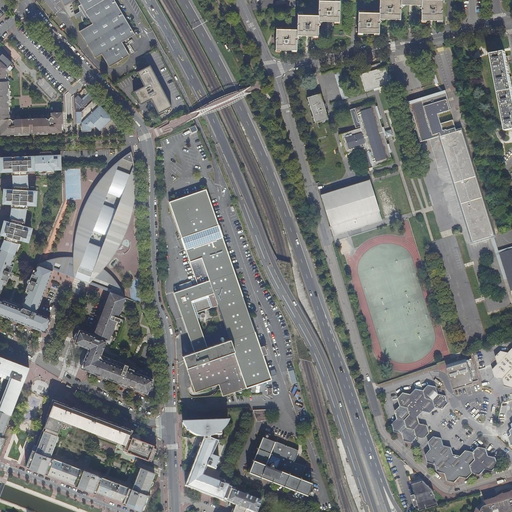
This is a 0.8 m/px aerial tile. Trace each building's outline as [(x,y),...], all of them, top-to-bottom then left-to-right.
[(61,0),(65,6),(75,0),(78,0),(81,5),(79,6),(80,12),(81,12),(83,15),(81,16),(82,17),(83,22),(89,18),(93,24),(80,32),(95,58),(102,54),(110,67),(130,55),(122,42),(135,35),(114,0),(61,0)] [(246,0),(252,12),(298,0),(246,0)] [(338,1),(317,0),(317,14),(296,14),(296,30),(275,30),(274,50),(284,50),(296,51),(295,40),(300,36),(307,36),(316,37),(317,26),(322,22),(328,22),(338,23),(338,1)] [(420,0),(378,0),(378,13),(357,12),(357,34),(368,34),(378,34),(378,23),(382,20),(390,21),(399,21),(400,9),(404,6),(410,6),(417,6),(421,10),(420,21),(433,22),(442,22),(442,0),(421,0),(420,0)] [(511,129),(511,89),(505,52),(491,55),(506,131),(511,129)] [(0,129),(0,136),(17,135),(19,136),(22,136),(21,133),(25,133),(25,134),(26,134),(36,134),(37,135),(43,135),(44,134),(61,133),(61,124),(63,124),(62,113),(51,113),(51,118),(50,118),(49,119),(49,121),(47,121),(47,119),(46,118),(33,119),(32,120),(31,119),(29,119),(28,120),(27,119),(14,120),(13,121),(13,122),(12,122),(12,121),(10,119),(9,119),(8,108),(10,108),(9,100),(8,100),(8,96),(9,96),(9,89),(7,89),(7,79),(5,78),(7,76),(6,71),(5,70),(11,63),(2,55),(0,57),(0,129)] [(366,92),(391,84),(384,61),(375,63),(377,69),(361,75),(366,92)] [(136,73),(144,86),(141,88),(148,101),(151,100),(158,114),(172,107),(150,65),(136,73)] [(342,99),(348,98),(341,70),(335,72),(342,99)] [(140,105),(148,101),(141,88),(134,92),(140,105)] [(80,103),(75,97),(74,98),(75,110),(79,109),(83,106),(85,108),(81,112),(76,112),(76,123),(82,123),(82,125),(81,125),(81,132),(91,132),(91,128),(94,125),(100,131),(113,119),(88,93),(86,95),(87,97),(83,101),(80,103)] [(315,123),(328,119),(320,93),(307,98),(315,123)] [(392,161),(374,102),(354,108),(360,127),(340,134),(346,154),(366,148),(372,168),(392,161)] [(441,137),(473,242),(481,239),(486,238),(494,236),(462,131),(441,137)] [(368,169),(363,151),(357,153),(362,171),(368,169)] [(0,160),(0,168),(1,169),(1,172),(11,172),(13,172),(13,175),(12,175),(12,179),(27,178),(27,174),(26,175),(26,171),(28,171),(31,171),(31,170),(35,170),(35,171),(38,171),(39,173),(54,173),(54,170),(61,170),(61,165),(60,154),(53,155),(53,152),(38,152),(38,156),(34,156),(34,157),(31,157),(31,156),(27,156),(26,153),(11,153),(11,157),(0,157),(0,161),(0,160)] [(73,255),(74,258),(66,257),(60,258),(55,258),(50,260),(43,262),(38,264),(53,270),(75,278),(79,266),(84,268),(83,270),(87,272),(88,270),(92,271),(88,283),(93,285),(105,290),(107,283),(102,281),(104,274),(104,272),(104,270),(102,269),(110,260),(114,253),(119,244),(124,235),(116,232),(118,229),(114,227),(116,221),(120,222),(122,219),(129,221),(131,215),(132,209),(134,197),(135,185),(135,179),(133,161),(130,152),(121,159),(114,166),(109,169),(104,175),(98,183),(93,190),(88,199),(99,205),(90,227),(78,224),(75,236),(74,247),(73,255)] [(381,221),(370,183),(369,181),(321,196),(333,236),(381,221)] [(1,246),(0,248),(0,249),(14,255),(19,244),(17,243),(18,240),(20,240),(27,242),(28,239),(29,239),(31,232),(30,231),(31,228),(24,226),(22,226),(23,222),(25,223),(26,209),(25,209),(25,205),(27,205),(35,206),(35,202),(36,202),(37,194),(36,194),(36,191),(28,190),(26,190),(26,187),(28,187),(28,183),(12,182),(12,186),(14,186),(14,189),(12,189),(4,189),(4,192),(3,192),(2,200),(3,200),(3,204),(10,204),(13,204),(13,208),(11,208),(11,211),(13,212),(13,215),(10,215),(9,218),(11,219),(10,222),(8,221),(5,220),(4,224),(3,224),(1,231),(2,232),(1,235),(4,236),(6,237),(5,240),(4,240),(1,246)] [(197,285),(175,293),(181,312),(182,318),(194,352),(182,356),(195,392),(216,385),(222,396),(271,379),(263,356),(254,331),(242,297),(237,283),(213,211),(205,190),(169,202),(176,221),(197,285)] [(81,216),(78,224),(90,227),(99,205),(88,199),(85,206),(82,212),(81,216)] [(124,235),(129,221),(122,219),(120,222),(116,221),(114,227),(118,229),(116,232),(124,235)] [(11,272),(14,265),(15,262),(13,261),(14,255),(0,249),(0,311),(3,312),(5,312),(8,304),(7,302),(3,300),(2,301),(0,300),(0,293),(3,285),(6,286),(8,279),(9,276),(11,276),(12,275),(12,272),(11,272)] [(511,304),(498,309),(503,326),(511,323),(511,249),(499,253),(511,291),(511,304)] [(9,315),(44,328),(47,318),(47,317),(36,313),(37,310),(39,305),(41,301),(42,297),(44,291),(46,286),(49,279),(52,273),(53,270),(38,264),(35,271),(33,270),(30,279),(28,279),(27,281),(27,283),(28,283),(24,293),(26,294),(22,305),(23,307),(22,308),(20,309),(17,307),(17,306),(12,304),(11,305),(8,313),(9,315)] [(79,266),(75,278),(84,282),(88,283),(92,271),(88,270),(87,272),(83,270),(84,268),(79,266)] [(111,284),(119,288),(119,287),(117,284),(115,281),(112,277),(109,274),(105,271),(104,270),(104,272),(104,274),(102,281),(107,283),(105,290),(109,291),(111,284)] [(109,291),(125,297),(122,292),(119,288),(111,284),(109,291)] [(120,310),(125,297),(109,291),(108,295),(106,301),(104,307),(101,313),(99,320),(96,327),(94,332),(94,334),(82,330),(79,338),(81,342),(91,346),(92,349),(86,364),(87,367),(124,381),(149,391),(150,392),(151,391),(153,388),(153,386),(153,383),(152,382),(153,379),(146,377),(148,373),(124,364),(122,369),(119,368),(121,363),(101,355),(103,350),(101,349),(103,347),(104,347),(107,340),(109,334),(111,334),(113,328),(114,328),(117,321),(120,322),(121,319),(116,317),(116,316),(117,314),(119,315),(121,311),(120,310)] [(49,318),(47,317),(47,318),(44,328),(9,315),(8,313),(11,305),(12,304),(10,303),(7,302),(8,304),(5,312),(3,312),(0,311),(0,314),(4,317),(31,327),(45,332),(46,330),(51,318),(49,318)] [(146,394),(147,395),(149,391),(124,381),(87,367),(86,364),(92,349),(91,346),(81,342),(79,338),(82,330),(81,329),(79,329),(74,341),(73,343),(88,349),(81,367),(80,369),(81,369),(87,371),(88,372),(93,374),(102,377),(106,378),(115,382),(122,385),(124,385),(131,388),(137,390),(143,393),(146,394)] [(511,348),(508,353),(504,352),(501,351),(496,357),(496,360),(498,364),(492,370),(493,373),(495,377),(502,379),(503,383),(505,386),(511,387),(511,348)] [(0,373),(19,381),(21,378),(24,380),(26,376),(24,375),(25,372),(27,373),(29,367),(22,365),(20,366),(17,365),(16,363),(15,362),(13,363),(11,363),(10,360),(8,360),(6,361),(4,360),(3,358),(1,357),(0,356),(0,373)] [(453,364),(447,366),(454,388),(459,386),(459,385),(473,381),(473,382),(478,380),(472,358),(467,360),(467,362),(454,366),(453,364)] [(13,382),(22,385),(23,382),(19,381),(0,373),(0,376),(10,380),(9,383),(12,384),(13,382)] [(0,410),(11,415),(22,385),(13,382),(12,384),(9,383),(0,405),(0,410)] [(397,418),(392,424),(394,431),(402,434),(404,441),(412,443),(417,437),(424,438),(430,433),(428,429),(427,425),(420,423),(418,419),(418,416),(420,414),(423,411),(430,413),(431,411),(435,407),(438,408),(443,409),(444,407),(448,403),(446,396),(438,394),(436,387),(428,385),(423,390),(416,388),(410,394),(403,392),(398,398),(400,405),(395,411),(397,418)] [(153,447),(153,445),(144,442),(142,443),(128,437),(128,436),(131,430),(124,428),(124,427),(121,426),(120,427),(119,427),(119,426),(100,419),(100,417),(98,417),(95,418),(94,417),(75,409),(75,408),(73,407),(71,408),(70,408),(70,407),(54,401),(44,427),(45,428),(44,431),(56,435),(61,424),(59,423),(59,421),(62,422),(62,421),(80,427),(80,426),(84,427),(83,429),(104,437),(105,435),(108,436),(108,438),(125,445),(124,449),(127,450),(127,451),(148,460),(149,458),(152,459),(156,448),(153,447)] [(270,419),(269,409),(252,409),(256,422),(270,419)] [(0,450),(1,449),(0,448),(0,444),(1,441),(3,442),(5,438),(2,437),(3,435),(11,415),(0,410),(0,450)] [(206,422),(194,422),(182,423),(182,424),(184,426),(187,430),(191,432),(195,435),(199,436),(201,437),(207,437),(207,440),(204,440),(201,447),(200,446),(198,451),(200,451),(199,454),(197,454),(195,458),(197,458),(196,461),(194,461),(193,465),(194,466),(193,469),(191,468),(190,472),(191,473),(190,476),(189,475),(187,480),(188,480),(188,483),(185,486),(226,501),(226,500),(230,489),(231,488),(228,486),(224,485),(224,483),(224,481),(222,481),(220,481),(202,475),(207,466),(215,469),(216,468),(215,467),(219,458),(212,455),(218,442),(210,438),(210,436),(214,435),(221,435),(221,431),(224,427),(227,423),(228,421),(206,422)] [(58,436),(56,435),(44,431),(43,430),(36,446),(38,447),(39,448),(38,452),(36,451),(32,450),(31,454),(28,461),(26,466),(47,475),(48,473),(67,481),(69,476),(76,479),(74,483),(74,485),(83,488),(95,493),(101,478),(98,477),(98,476),(84,470),(84,471),(80,470),(80,469),(63,462),(63,463),(53,459),(53,460),(49,459),(50,457),(45,455),(46,450),(52,452),(53,448),(52,448),(56,440),(58,436)] [(493,471),(498,465),(496,457),(488,456),(486,448),(478,446),(476,449),(473,452),(470,452),(466,451),(462,454),(461,456),(457,455),(453,454),(453,451),(451,447),(447,446),(444,445),(443,442),(442,438),(437,437),(434,436),(430,440),(428,442),(430,449),(425,455),(428,463),(435,464),(437,472),(445,473),(447,480),(455,482),(460,477),(467,478),(472,473),(480,474),(485,469),(493,471)] [(307,495),(312,483),(300,478),(301,478),(301,477),(300,477),(301,476),(302,476),(305,469),(304,469),(304,468),(305,468),(306,466),(305,466),(305,465),(299,462),(298,464),(294,463),(298,452),(299,451),(298,450),(297,450),(296,450),(296,449),(288,446),(288,447),(287,446),(287,445),(286,445),(285,446),(284,445),(284,444),(276,441),(276,442),(263,437),(248,472),(307,495)] [(121,485),(101,477),(101,478),(95,493),(96,493),(96,492),(123,502),(122,504),(143,511),(144,511),(150,497),(146,496),(146,494),(145,494),(147,489),(149,488),(150,488),(152,485),(154,482),(151,481),(154,473),(140,468),(132,490),(121,486),(121,485)] [(418,505),(420,511),(438,505),(433,490),(424,481),(412,484),(415,494),(412,495),(415,506),(418,505)] [(234,491),(230,489),(226,500),(230,501),(228,505),(234,508),(243,511),(244,508),(246,509),(253,511),(256,511),(261,501),(234,491)] [(511,511),(511,492),(495,497),(484,500),(487,503),(484,505),(479,509),(477,507),(475,511),(511,511)]
